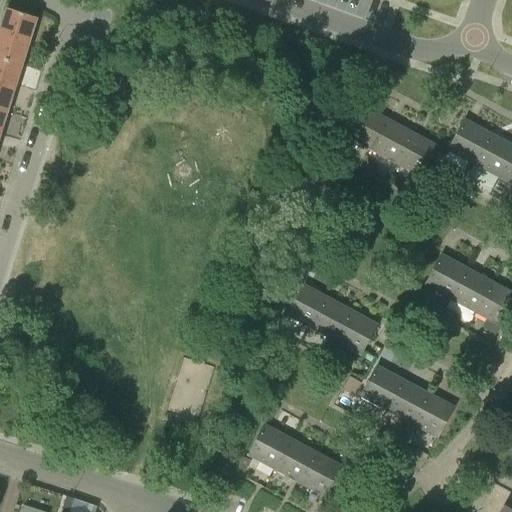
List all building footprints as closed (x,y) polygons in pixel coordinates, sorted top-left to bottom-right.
[(7,9),(0,29),(0,33),(30,43),(38,18),(7,9)] [(30,43),(0,33),(0,59),(23,66),(30,43)] [(0,59),(0,84),(15,89),(23,66),(0,59)] [(0,110),(8,113),(15,89),(0,84),(0,110)] [(343,137),(369,150),(385,120),(360,106),(343,137)] [(0,135),(1,136),(8,113),(0,110),(0,135)] [(411,133),(385,120),(369,150),(394,164),(411,133)] [(447,151),(472,164),(489,133),(463,120),(447,151)] [(436,147),(411,133),(394,164),(420,178),(436,147)] [(511,151),(511,145),(489,133),(472,164),(497,178),(511,151)] [(511,151),(497,178),(511,186),(511,151)] [(435,153),(429,163),(438,169),(443,157),(435,153)] [(366,160),(361,168),(371,174),(376,165),(366,160)] [(424,286),(449,300),(465,269),(440,256),(424,286)] [(491,283),(465,269),(449,300),(475,313),(491,283)] [(511,304),(511,294),(491,283),(475,313),(500,327),(511,304)] [(285,314),(309,328),(326,297),(301,284),(285,314)] [(351,311),(326,297),(309,328),(334,342),(351,311)] [(454,312),(447,308),(442,317),(450,321),(454,312)] [(376,324),(351,311),(334,342),(359,356),(376,324)] [(360,397),(385,410),(402,379),(376,366),(360,397)] [(427,393),(402,379),(385,410),(410,424),(427,393)] [(453,406),(427,393),(410,424),(436,437),(453,406)] [(248,456),(273,470),(290,438),(265,425),(248,456)] [(316,452),(290,438),(273,470),(299,483),(316,452)] [(341,466),(316,452),(299,483),(324,497),(341,466)]
